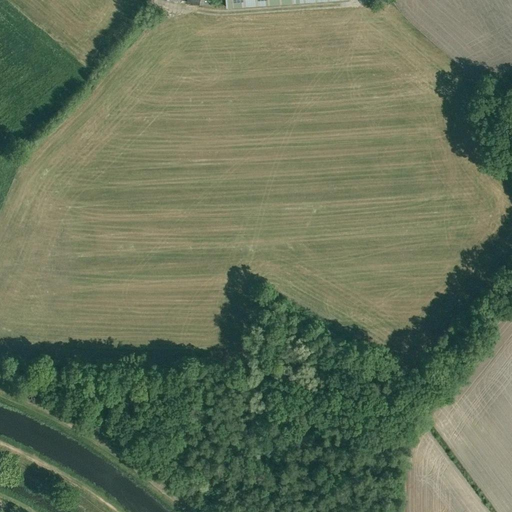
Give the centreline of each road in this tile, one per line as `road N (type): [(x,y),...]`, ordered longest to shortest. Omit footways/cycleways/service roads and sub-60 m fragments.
road 1 (track): [(0,393),(122,457),(190,511)]
road 2 (track): [(363,0),(180,8)]
